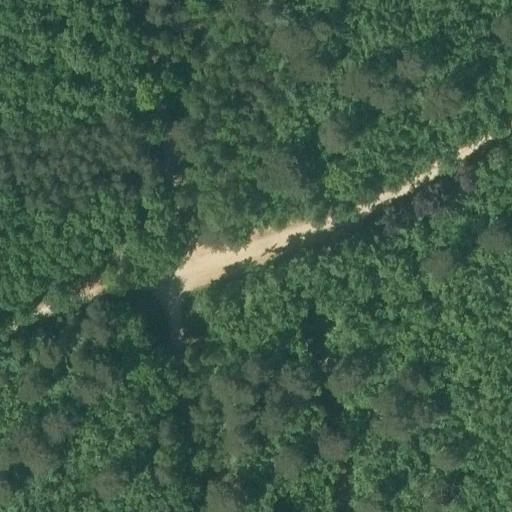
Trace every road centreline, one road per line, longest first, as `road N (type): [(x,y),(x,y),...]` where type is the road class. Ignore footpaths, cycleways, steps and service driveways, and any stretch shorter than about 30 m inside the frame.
road 1 (track): [(511,119),(391,198),(177,270)]
road 2 (track): [(177,270),(137,0)]
road 3 (track): [(205,511),(177,270)]
road 4 (track): [(177,270),(0,337)]
